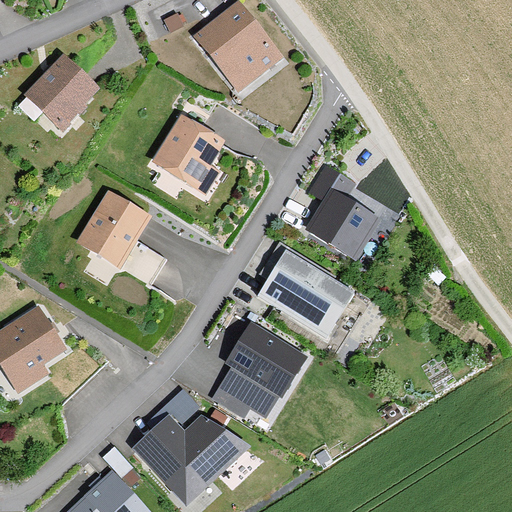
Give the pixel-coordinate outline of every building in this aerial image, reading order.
[(285,65),(239,3),(194,36),(240,98),(285,65)] [(21,101),(59,139),(103,94),(65,57),(21,101)] [(227,143),(182,116),(150,168),(204,201),(220,174),(211,169),(227,143)] [(352,184),(326,168),(310,194),(329,205),(313,233),(351,256),(373,219),(342,201),(352,184)] [(152,219),(110,192),(78,242),(149,288),(168,259),(138,240),(152,219)] [(355,298),(286,254),(258,300),(327,343),(355,298)] [(0,330),(0,362),(19,394),(49,377),(42,365),(68,350),(42,305),(0,330)] [(225,364),(232,368),(212,399),(244,418),(250,409),(266,419),(280,397),(282,398),(307,357),(251,322),(225,364)] [(169,415),(133,449),(187,505),(251,447),(201,414),(184,430),(169,415)] [(68,511),(148,511),(111,472),(68,511)]
